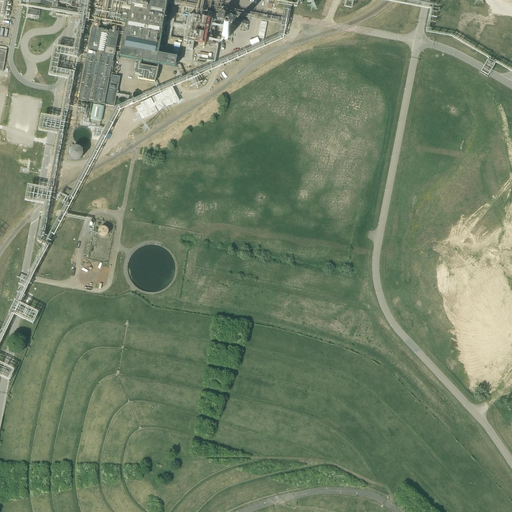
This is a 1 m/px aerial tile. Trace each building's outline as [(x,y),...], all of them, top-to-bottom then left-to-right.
[(30,0),(30,1),(53,6),(53,0),(54,0),(52,17),(56,18),(59,0),(30,0)] [(142,64),(143,60),(149,61),(150,57),(157,58),(168,4),(145,0),(100,0),(97,16),(127,22),(122,47),(121,55),(138,59),(135,74),(139,74),(138,79),(155,82),(158,67),(142,64)] [(227,30),(238,29),(237,19),(232,20),(233,22),(230,22),(230,26),(227,26),(227,30)] [(79,100),(114,107),(120,77),(110,75),(118,33),(93,28),(79,100)] [(83,126),(82,126),(81,126),(80,126),(79,126),(79,127),(78,127),(77,127),(76,128),(75,129),(75,130),(74,131),(73,132),(73,133),(73,134),(73,135),(73,136),(73,137),(73,138),(74,139),(74,140),(75,141),(76,142),(77,143),(78,143),(78,144),(79,144),(80,144),(81,145),(83,145),(84,144),(85,144),(86,144),(87,143),(88,143),(88,142),(89,142),(89,141),(90,141),(90,140),(90,139),(91,139),(91,138),(91,137),(91,136),(91,135),(91,134),(91,133),(91,132),(90,131),(90,130),(89,129),(89,128),(88,128),(87,127),(86,127),(85,126),(84,126),(83,126)] [(110,238),(106,227),(98,229),(102,241),(110,238)] [(167,287),(168,286),(169,285),(170,284),(171,283),(172,282),(172,280),(173,280),(174,278),(174,277),(174,276),(175,275),(175,274),(175,273),(175,272),(176,270),(176,269),(176,268),(175,266),(175,264),(175,263),(175,262),(174,260),(173,259),(173,258),(173,257),(172,256),(171,255),(170,254),(169,252),(168,251),(166,250),(165,249),(163,248),(163,247),(161,247),(160,246),(158,245),(156,245),(154,245),(152,245),(151,245),(150,245),(149,245),(147,245),(146,245),(144,246),(143,246),(142,247),(140,247),(139,248),(138,249),(137,250),(135,251),(135,252),(133,253),(132,254),(131,255),(131,257),(130,258),(129,259),(129,261),(128,262),(128,263),(128,264),(128,265),(127,267),(127,268),(127,270),(128,271),(128,272),(128,274),(128,275),(129,277),(129,278),(130,279),(130,280),(131,281),(132,283),(134,285),(135,286),(136,287),(137,288),(138,289),(139,289),(141,290),(141,291),(143,291),(144,291),(145,292),(146,292),(148,292),(149,293),(150,293),(152,293),(154,293),(155,292),(157,292),(158,292),(160,291),(162,290),(163,290),(164,289),(165,288),(167,287)]
